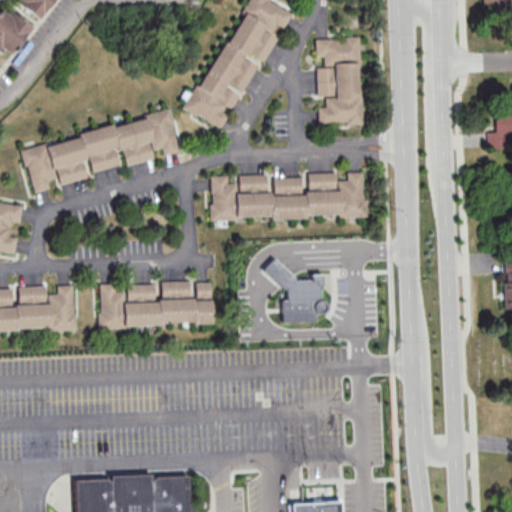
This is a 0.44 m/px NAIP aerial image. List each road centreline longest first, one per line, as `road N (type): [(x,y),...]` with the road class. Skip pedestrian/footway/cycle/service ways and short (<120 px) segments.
road 1 (residential): [(410,149),(229,160),(165,178),(82,206),(39,231),(34,268)]
road 2 (secondary): [(403,5),(417,366)]
road 3 (secondary): [(457,457),(443,163)]
road 4 (residential): [(184,172),(190,239),(178,259),(0,268)]
road 5 (residential): [(229,160),(283,80),(319,0)]
road 6 (residential): [(0,102),(90,2),(101,0)]
